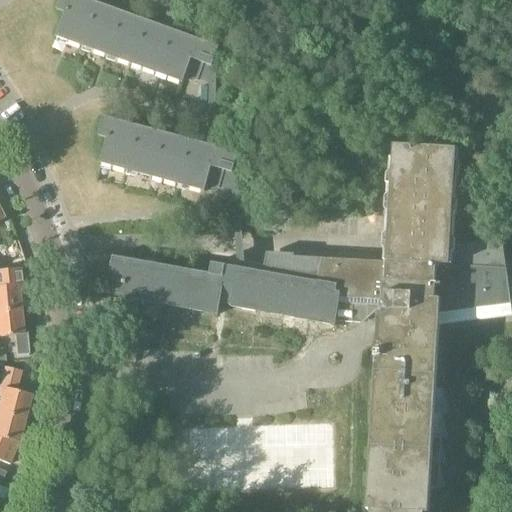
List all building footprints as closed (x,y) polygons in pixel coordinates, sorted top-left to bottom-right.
[(65,13),(56,37),(57,38),(182,83),(184,79),(192,82),(198,81),(199,76),(209,80),(208,127),(208,145),(215,147),(215,133),(216,55),(219,47),(171,30),(165,27),(89,0),(60,0),(56,10),(65,13)] [(168,0),(167,8),(165,27),(171,30),(174,0),(168,0)] [(104,117),(98,136),(107,138),(100,164),(101,164),(204,192),(222,197),(226,198),(238,153),(215,147),(208,145),(114,119),(108,118),(104,117)] [(0,286),(0,312),(20,310),(17,287),(21,287),(19,263),(8,264),(11,286),(0,286)] [(23,332),(20,310),(0,312),(0,337),(15,336),(17,357),(28,356),(26,332),(23,332)] [(0,392),(0,393),(0,394),(0,413),(24,419),(31,395),(11,390),(16,371),(4,368),(0,383),(0,392)] [(24,419),(0,413),(0,461),(9,465),(17,443),(18,444),(24,419)]
